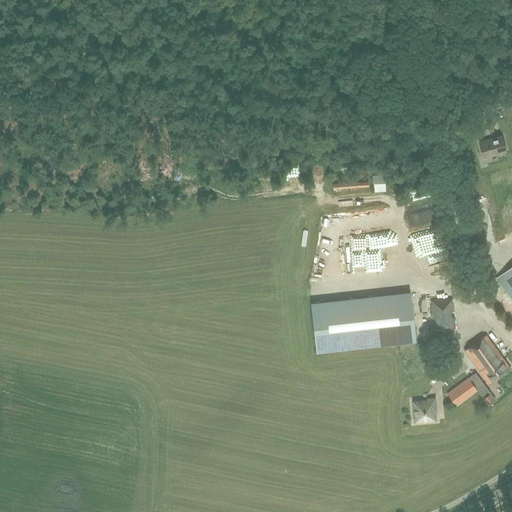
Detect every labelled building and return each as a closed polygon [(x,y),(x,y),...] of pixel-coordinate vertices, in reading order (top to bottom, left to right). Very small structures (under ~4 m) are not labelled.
[(483,157),(506,150),(501,135),(479,142),(483,157)] [(385,191),(384,174),(372,175),(373,184),(373,183),(374,192),(385,191)] [(333,189),(369,186),(368,180),(332,183),(333,189)] [(408,193),(410,201),(431,197),(429,189),(408,193)] [(419,256),(434,254),(433,244),(417,246),(419,256)] [(392,247),(384,248),(385,267),(393,267),(392,247)] [(360,249),(353,250),(357,273),(364,271),(360,249)] [(511,298),(511,265),(496,278),(511,298)] [(410,291),(311,302),(316,352),(416,341),(443,338),(438,288),(410,291)] [(488,384),(510,368),(486,335),(465,350),(479,370),(478,371),(488,384)] [(475,372),(447,393),(456,405),(477,390),(484,385),(475,372)] [(495,400),(489,392),(482,397),(488,405),(495,400)] [(414,421),(435,420),(434,408),(435,408),(434,398),(430,398),(430,400),(413,401),(414,421)]
